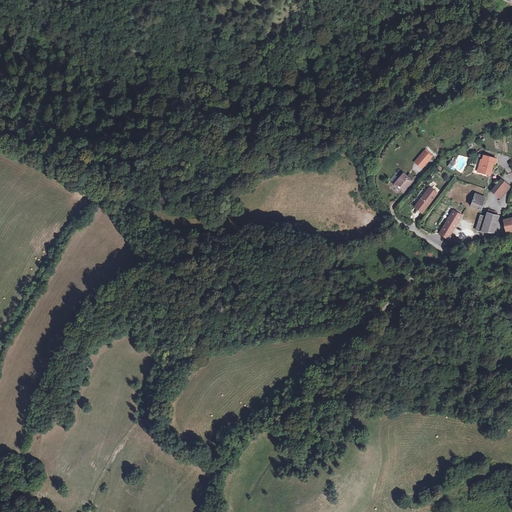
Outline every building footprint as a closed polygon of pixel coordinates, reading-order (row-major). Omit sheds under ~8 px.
[(433,158),(426,152),(421,157),(428,163),(433,158)] [(480,173),(488,175),(490,169),(492,170),(493,164),(495,165),(496,159),(483,155),(483,160),(481,160),(479,167),(481,167),(480,173)] [(428,163),(421,157),(417,162),(424,168),(428,163)] [(454,169),(455,168),(461,169),(463,160),(451,157),(448,168),(454,169)] [(405,174),(396,185),(404,192),(416,180),(411,176),(409,178),(405,174)] [(498,197),(502,200),(510,188),(501,180),(492,192),(498,197)] [(431,188),(419,203),(426,209),(438,194),(431,188)] [(477,195),(471,207),(480,211),(486,199),(477,195)] [(426,209),(419,203),(416,208),(423,213),(426,209)] [(451,237),(463,217),(454,212),(440,235),(452,242),(454,239),(451,237)] [(486,226),(495,227),(498,218),(495,217),(494,217),(489,215),(487,219),(486,226)] [(483,234),(486,226),(487,219),(482,218),(477,232),(483,234)] [(486,226),(483,234),(493,234),(495,227),(486,226)] [(458,259),(453,264),(457,268),(462,263),(458,259)]
